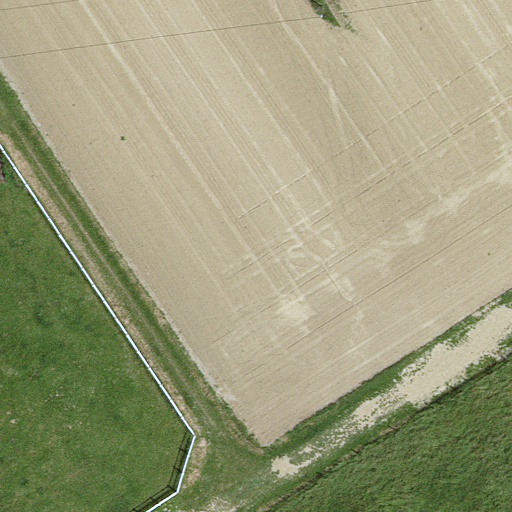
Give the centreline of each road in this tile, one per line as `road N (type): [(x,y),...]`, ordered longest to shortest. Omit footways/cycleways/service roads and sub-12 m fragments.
road 1 (track): [(0,100),(263,477)]
road 2 (track): [(511,317),(209,511)]
